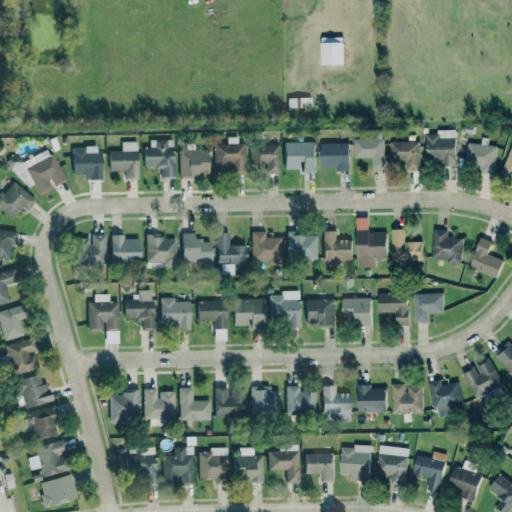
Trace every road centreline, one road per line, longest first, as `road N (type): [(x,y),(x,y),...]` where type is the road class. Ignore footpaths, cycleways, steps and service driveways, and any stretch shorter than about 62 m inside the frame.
road 1 (residential): [(109,511),(44,258),(54,222),(93,206),(433,199),(511,218)]
road 2 (residential): [(511,288),(477,330),(417,353),(73,364)]
